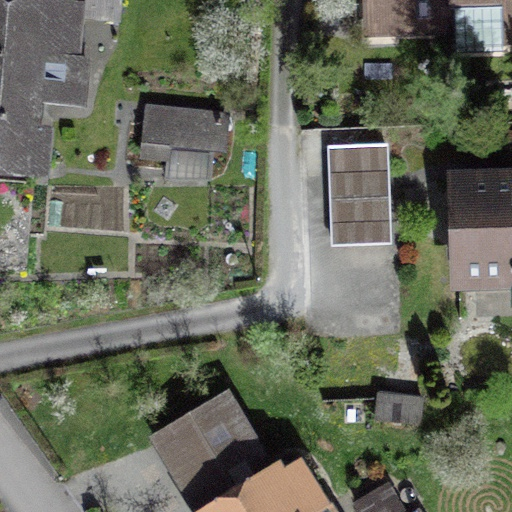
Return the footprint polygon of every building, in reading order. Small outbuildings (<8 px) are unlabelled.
[(94,0),(0,0),(0,184),(51,188),(56,118),(87,120),(94,0)] [(511,0),(367,0),(370,48),(511,41),(511,0)] [(222,125),(150,121),(147,160),(219,164),(222,125)] [(392,157),(325,161),(330,255),(397,252),(392,157)] [(511,186),(458,189),(464,308),(511,305),(511,186)] [(355,367),(333,347),(320,359),(346,382),(378,389),(381,368),(355,367)] [(234,406),(161,453),(198,511),(224,511),(279,477),(234,406)] [(340,511),(311,466),(237,511),(340,511)] [(408,511),(395,490),(358,511),(408,511)]
